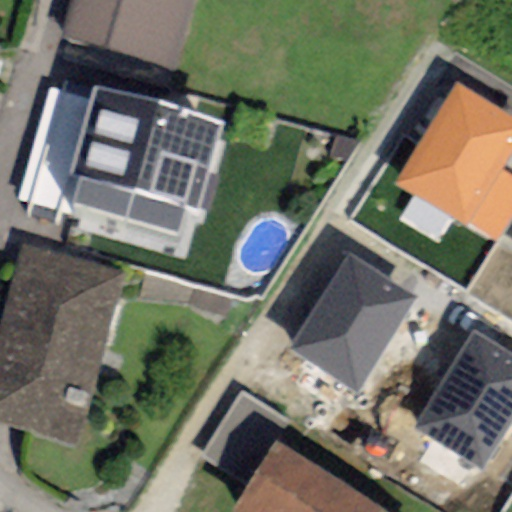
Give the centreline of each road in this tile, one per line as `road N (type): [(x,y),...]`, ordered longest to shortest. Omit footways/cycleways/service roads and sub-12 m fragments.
road 1 (residential): [(35,511),(0,490),(0,172),(50,0)]
road 2 (unknown): [(139,511),(379,110)]
